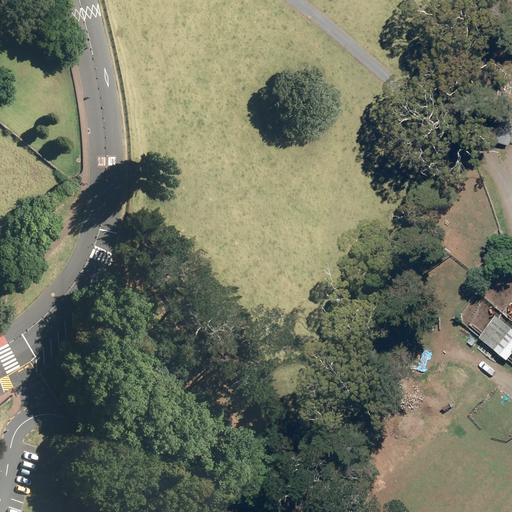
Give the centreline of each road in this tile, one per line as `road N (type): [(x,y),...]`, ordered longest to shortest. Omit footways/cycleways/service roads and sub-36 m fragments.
road 1 (unclassified): [(88,0),(113,123),(109,228),(98,267),(66,319),(0,358)]
road 2 (track): [(502,180),(297,0)]
road 3 (unclassified): [(269,511),(130,426),(80,417)]
road 4 (unclassified): [(0,499),(20,425),(49,413),(80,417)]
